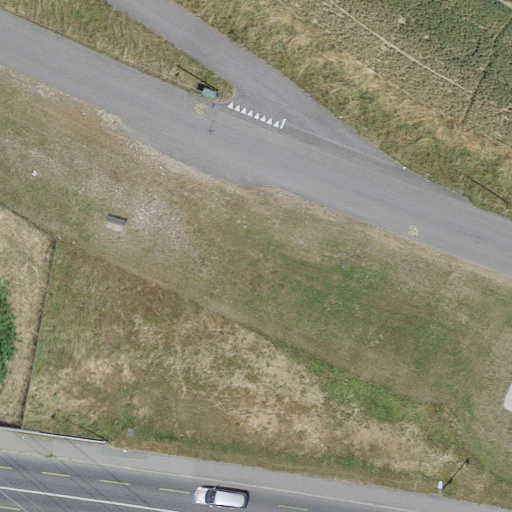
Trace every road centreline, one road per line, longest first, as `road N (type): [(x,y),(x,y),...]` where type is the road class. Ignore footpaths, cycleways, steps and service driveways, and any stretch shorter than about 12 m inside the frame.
road 1 (residential): [(344,185),(0,32)]
road 2 (residential): [(344,185),(224,54),(138,0)]
road 3 (residential): [(511,249),(344,185)]
road 4 (secondary): [(0,488),(164,511)]
